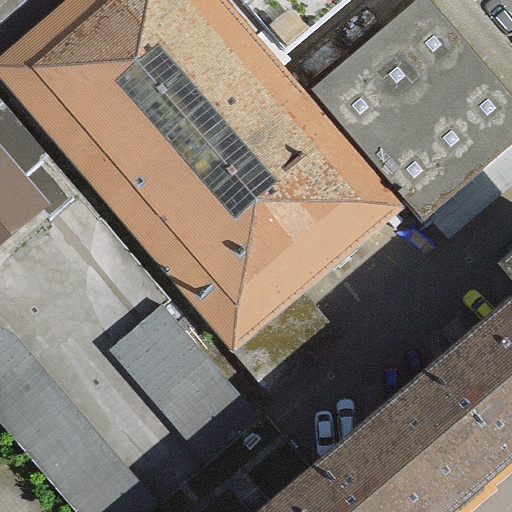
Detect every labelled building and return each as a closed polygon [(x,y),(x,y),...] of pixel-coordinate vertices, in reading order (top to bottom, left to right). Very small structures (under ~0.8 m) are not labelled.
[(391,211),(216,0),(62,0),(0,51),(0,88),(219,353),(391,211)] [(239,0),(287,55),(349,0),(239,0)] [(511,138),(511,104),(421,0),(413,0),(306,92),(417,220),(511,138)] [(0,260),(68,201),(39,169),(49,161),(5,111),(0,115),(0,260)] [(511,314),(511,330),(384,437),(447,511),(490,511),(511,494),(511,283),(497,296),(511,314)] [(165,308),(114,349),(205,463),(256,421),(165,308)] [(0,319),(0,425),(23,454),(69,511),(144,511),(151,507),(0,319)] [(447,511),(384,437),(295,511),(447,511)]
